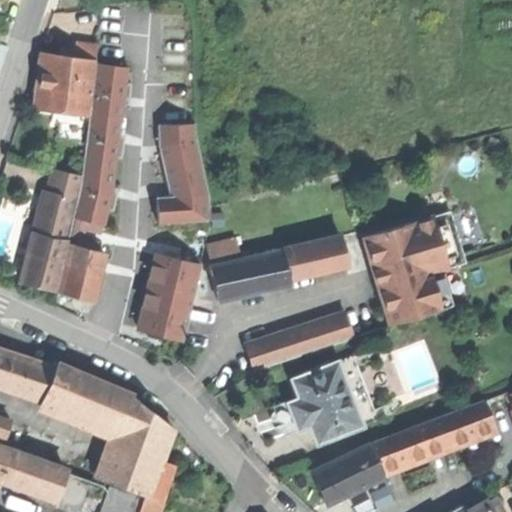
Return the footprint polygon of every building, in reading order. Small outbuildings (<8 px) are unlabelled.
[(34,107),(88,114),(97,46),(76,44),(74,58),(41,54),(38,82),(34,107)] [(84,186),(79,205),(105,211),(112,191),(113,185),(120,136),(126,98),(131,65),(97,60),(84,186)] [(198,120),(160,122),(161,146),(162,149),(171,186),(173,194),(159,195),(159,223),(211,218),(211,192),(198,120)] [(44,189),(33,232),(65,240),(82,175),(52,168),(46,190),(44,189)] [(74,226),(76,227),(99,233),(105,211),(79,205),(74,226)] [(380,291),(391,325),(454,305),(443,271),(441,263),(463,256),(450,212),(364,238),(380,291)] [(76,227),(72,244),(104,252),(108,235),(99,233),(76,227)] [(36,285),(53,289),(65,240),(33,232),(21,281),(36,285)] [(341,235),(281,249),(289,279),(315,272),(348,264),(341,235)] [(71,243),(58,292),(75,296),(93,301),(100,275),(105,255),(106,252),(104,252),(72,244),(71,243)] [(212,266),(220,301),(242,296),(290,284),(289,279),(281,249),(212,266)] [(186,337),(202,264),(155,254),(151,274),(144,306),(140,327),(186,337)] [(112,257),(105,255),(100,275),(107,277),(112,257)] [(466,264),(463,256),(441,263),(443,271),(466,264)] [(345,312),(246,345),(254,370),(354,337),(345,312)] [(0,386),(41,401),(45,387),(52,366),(0,349),(0,386)] [(310,424),(317,443),(378,419),(352,355),(292,379),(299,398),(287,403),(291,415),(297,429),(310,424)] [(54,360),(52,366),(45,387),(78,401),(77,406),(110,421),(123,390),(54,360)] [(143,406),(123,390),(110,421),(116,423),(133,430),(143,406)] [(483,399),(414,426),(424,451),(459,438),(493,425),(483,399)] [(172,428),(143,406),(133,430),(116,423),(97,478),(144,495),(147,497),(160,459),(172,428)] [(0,443),(4,445),(12,423),(0,418),(0,443)] [(414,426),(371,444),(383,471),(407,461),(425,454),(424,451),(414,426)] [(0,479),(56,501),(68,469),(4,445),(0,443),(0,479)] [(320,489),(327,503),(385,476),(383,471),(371,444),(312,472),(320,489)] [(175,465),(160,459),(147,497),(163,502),(175,465)] [(137,511),(139,509),(142,498),(109,487),(99,511),(137,511)] [(146,511),(159,511),(163,502),(147,497),(144,495),(142,498),(139,509),(146,511)] [(497,495),(488,501),(494,511),(502,511),(505,510),(497,495)] [(494,511),(488,501),(486,498),(465,510),(461,503),(445,511),(494,511)]
